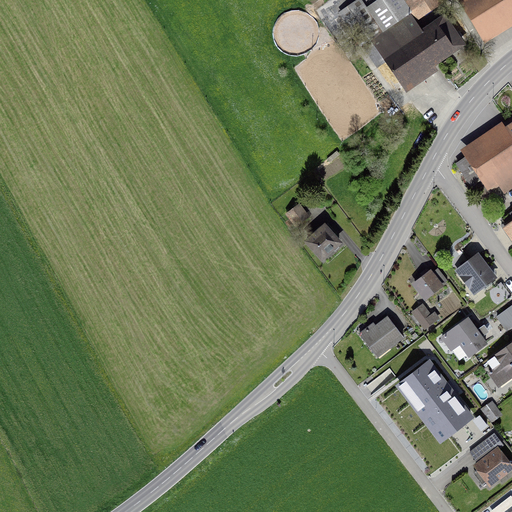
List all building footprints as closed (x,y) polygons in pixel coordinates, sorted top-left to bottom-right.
[(362,0),(359,0),(339,14),(376,68),(384,62),(400,85),(453,49),(452,49),(461,43),(444,19),(443,19),(444,20),(436,26),(436,25),(422,34),(409,14),(384,31),(369,9),(363,1),(362,0)] [(364,0),(363,1),(369,9),(382,0),(364,0)] [(403,0),(416,18),(430,9),(423,0),(403,0)] [(423,0),(430,9),(442,0),(441,0),(423,0)] [(511,0),(457,0),(478,35),(511,13),(511,0)] [(511,126),(456,164),(478,197),(505,179),(499,171),(511,162),(511,126)] [(297,206),(287,213),(296,226),(306,218),(297,206)] [(504,231),(507,229),(511,235),(511,211),(500,219),(503,224),(500,226),(504,231)] [(338,243),(331,236),(334,233),(326,224),(306,242),(321,258),(329,250),(330,251),(334,251),(337,248),(337,244),(338,243)] [(485,265),(483,266),(475,256),(459,268),(465,276),(461,279),(467,287),(474,281),(480,289),(493,279),(487,271),(488,268),(485,265)] [(424,298),(446,281),(437,270),(431,275),(429,273),(413,285),(424,298)] [(412,313),(424,329),(437,319),(433,314),(429,317),(421,306),(412,313)] [(388,347),(402,337),(387,318),(373,329),(371,326),(359,335),(374,355),(387,345),(388,347)] [(479,337),(485,333),(481,328),(475,332),(473,329),(472,329),(471,329),(465,321),(455,328),(453,326),(438,336),(445,345),(454,339),(458,344),(459,342),(468,355),(484,344),(479,337)] [(511,342),(494,356),(500,364),(488,373),(492,378),(496,383),(508,374),(510,378),(511,376),(511,342)] [(429,361),(396,385),(441,445),(474,420),(429,361)] [(490,402),(482,408),(491,420),(499,414),(490,402)] [(488,438),(482,442),(491,454),(474,467),(489,485),(511,468),(497,449),(496,450),(488,438)]
